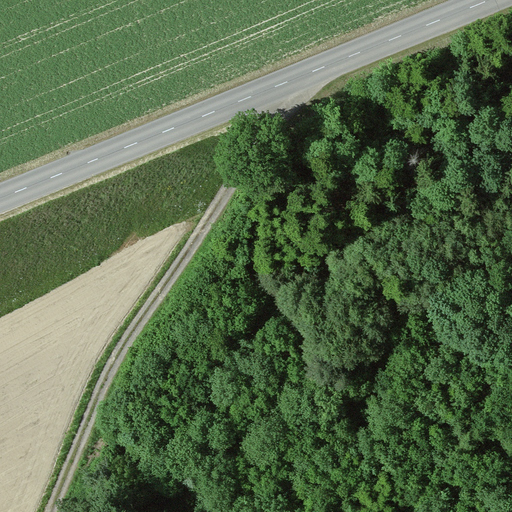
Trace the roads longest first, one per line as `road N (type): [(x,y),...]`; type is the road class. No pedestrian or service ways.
road 1 (tertiary): [(0,198),(506,0)]
road 2 (track): [(297,77),(131,333),(47,511)]
